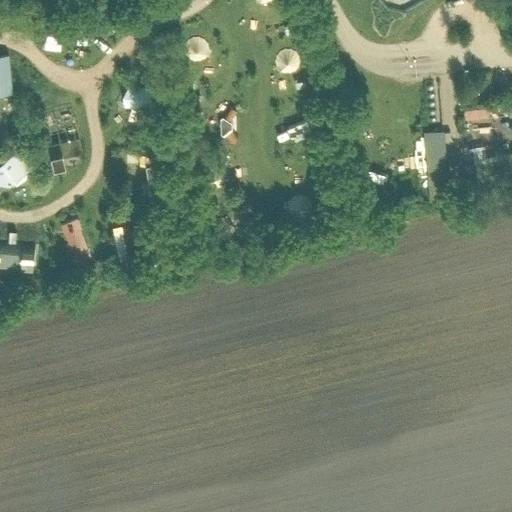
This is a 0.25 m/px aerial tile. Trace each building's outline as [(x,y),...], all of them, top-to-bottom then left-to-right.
[(491,0),(496,14),(506,11),(502,0),(491,0)] [(10,65),(0,66),(0,93),(13,93),(10,65)] [(47,121),(86,117),(84,97),(45,102),(47,121)] [(230,106),(223,115),(222,114),(220,116),(221,131),(223,133),(224,132),(232,142),(238,137),(230,127),(231,127),(231,120),(230,119),(237,110),(230,106)] [(472,120),(482,119),(480,108),(471,109),(472,120)] [(0,113),(0,128),(19,124),(15,110),(0,113)] [(425,131),(430,197),(448,196),(443,130),(425,131)] [(55,142),(43,145),(45,155),(53,153),(55,164),(65,161),(63,152),(78,148),(81,144),(79,138),(76,136),(75,136),(56,141),(55,142)] [(511,150),(475,157),(479,177),(511,170),(511,150)] [(62,222),(76,260),(92,254),(77,216),(62,222)] [(0,262),(34,265),(36,243),(0,240),(0,262)]
